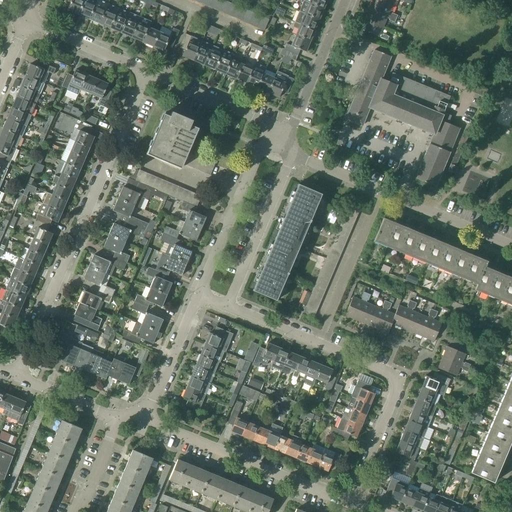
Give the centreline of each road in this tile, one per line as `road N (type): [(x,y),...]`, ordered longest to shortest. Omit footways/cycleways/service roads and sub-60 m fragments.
road 1 (residential): [(15,377),(146,73)]
road 2 (residential): [(351,502),(401,376),(318,343)]
road 3 (residential): [(351,502),(155,422),(148,411)]
road 4 (residential): [(199,295),(260,146),(279,138)]
road 5 (residential): [(318,343),(382,190)]
road 6 (residential): [(227,306),(291,154)]
road 7 (residential): [(279,138),(347,0)]
road 8 (residential): [(279,138),(263,123),(146,73)]
road 9 (residential): [(511,245),(382,190)]
road 10 (residential): [(146,73),(27,20)]
road 11 (residential): [(148,411),(199,295)]
